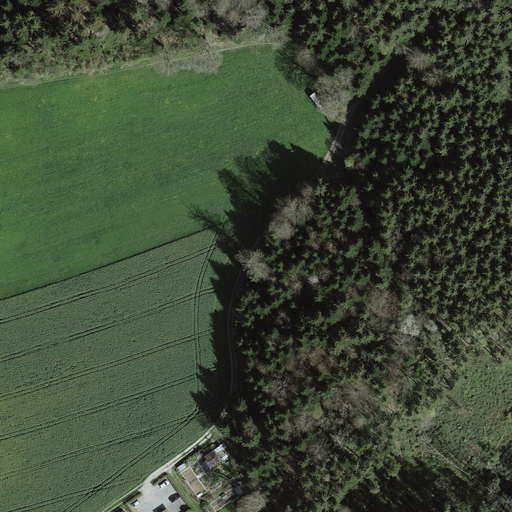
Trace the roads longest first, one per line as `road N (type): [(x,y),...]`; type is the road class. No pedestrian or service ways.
road 1 (track): [(152,499),(145,484),(224,418),(234,380),(235,284),(335,147)]
road 2 (track): [(401,270),(394,338),(420,511)]
road 3 (track): [(335,147),(350,109),(449,0)]
